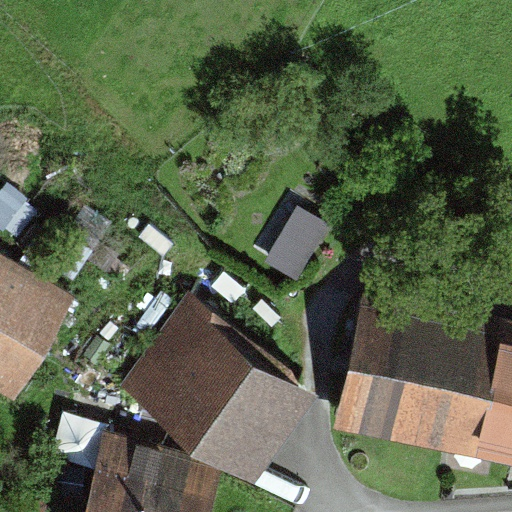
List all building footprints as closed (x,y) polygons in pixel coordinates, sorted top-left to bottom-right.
[(338,225),(302,203),(268,257),(305,279),(338,225)] [(0,245),(0,384),(19,396),(80,292),(0,245)] [(240,483),(315,387),(189,290),(166,320),(150,307),(130,333),(150,349),(119,389),(240,483)] [(511,455),(511,328),(365,301),(342,423),(511,455)] [(201,511),(214,463),(45,420),(36,456),(88,469),(76,511),(201,511)]
